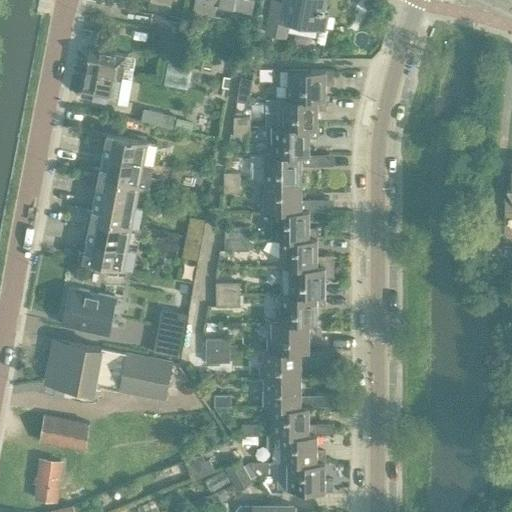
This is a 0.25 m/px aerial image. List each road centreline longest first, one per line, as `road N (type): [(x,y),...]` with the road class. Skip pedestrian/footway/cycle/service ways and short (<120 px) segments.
road 1 (tertiary): [(376,511),(378,138),(414,0)]
road 2 (unclassified): [(66,0),(0,365)]
